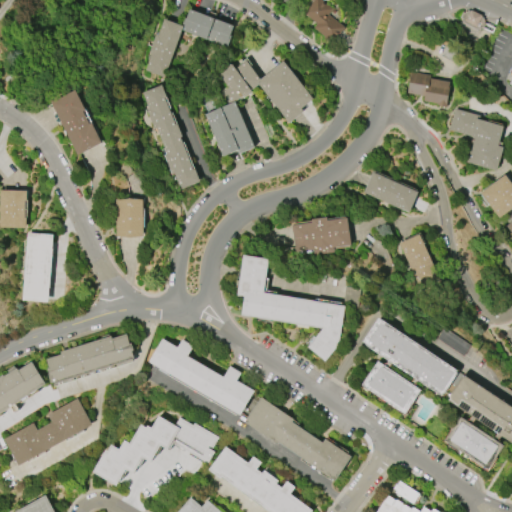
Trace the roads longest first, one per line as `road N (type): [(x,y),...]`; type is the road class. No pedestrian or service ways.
road 1 (residential): [(413,130),(461,273),(486,314),(509,319),(488,236),(434,145),(413,130)]
road 2 (residential): [(378,0),(335,128),(303,157),(229,185),(189,227),(178,252),(176,312)]
road 3 (residential): [(208,281),(213,253),(234,221),(321,183),(361,146),(376,119),(403,8)]
road 4 (residential): [(131,310),(101,268),(45,147),(0,109)]
road 5 (residential): [(239,342),(393,444)]
road 6 (residential): [(0,353),(108,314),(176,312)]
road 7 (residential): [(355,83),(245,2)]
